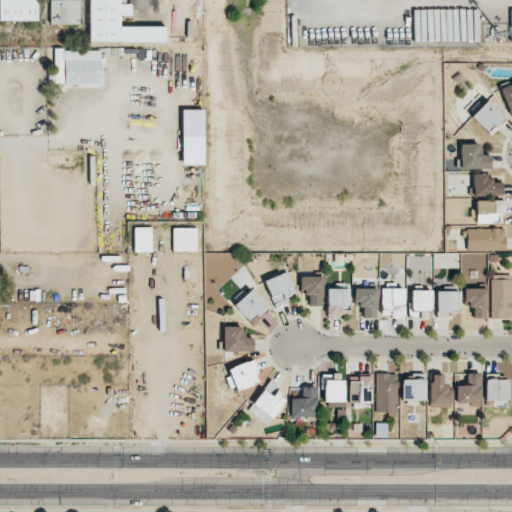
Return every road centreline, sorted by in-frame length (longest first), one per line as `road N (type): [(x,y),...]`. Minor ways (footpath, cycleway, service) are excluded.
road 1 (secondary): [(0,491),(511,492)]
road 2 (secondary): [(511,458),(0,457)]
road 3 (residential): [(294,349),(511,349)]
